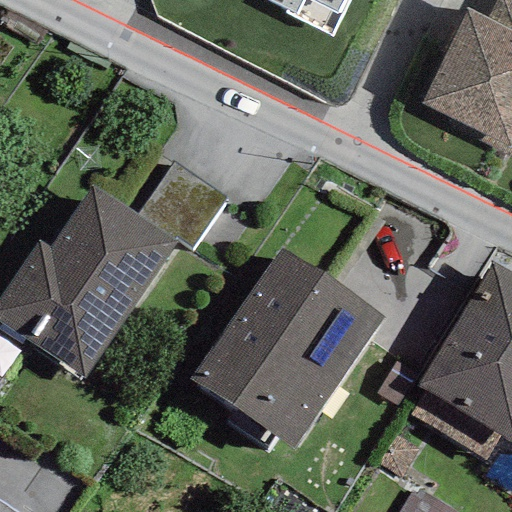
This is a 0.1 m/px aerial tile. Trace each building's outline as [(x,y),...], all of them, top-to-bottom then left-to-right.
[(267,0),(287,10),(285,14),(331,37),(349,0),(267,0)] [(511,0),(495,0),(487,18),(511,30),(511,0)] [(466,8),(420,104),(483,135),(480,142),(511,158),(511,30),(487,18),(466,8)] [(137,214),(178,242),(191,250),(227,199),(173,164),(137,214)] [(0,322),(83,379),(178,242),(137,214),(93,184),(49,248),(38,241),(0,296),(0,322)] [(282,250),(189,380),(291,449),(382,320),(282,250)] [(511,275),(493,264),(418,387),(511,443),(511,275)] [(453,511),(412,486),(396,511),(453,511)] [(0,511),(17,511),(0,500),(0,511)]
